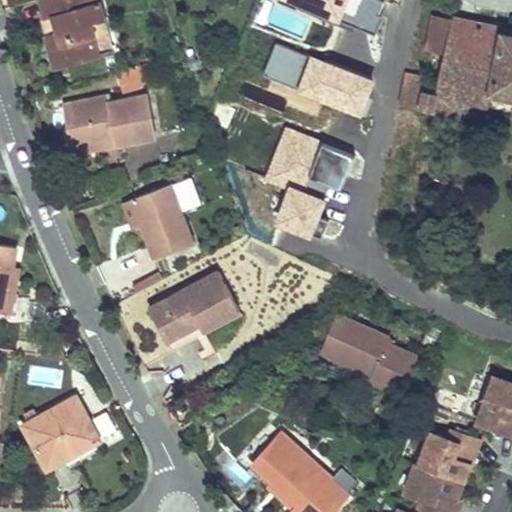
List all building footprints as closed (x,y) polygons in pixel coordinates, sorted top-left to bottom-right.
[(59,30),(50,0),(41,0),(46,17),(43,18),(47,33),(59,30)] [(105,19),(99,0),(50,0),(59,30),(47,33),(56,66),(101,53),(93,22),(105,19)] [(351,0),(287,0),(343,21),(351,0)] [(453,19),(434,15),(428,44),(447,48),(453,19)] [(114,50),(105,19),(93,22),(101,53),(114,50)] [(511,35),(505,34),(506,30),(453,19),(447,48),(439,79),(408,72),(401,104),(461,117),(464,99),(467,87),(482,90),(511,96),(511,35)] [(363,114),(376,81),(274,41),(261,74),(363,114)] [(148,77),(144,63),(117,72),(123,91),(138,87),(136,81),(148,77)] [(482,90),(467,87),(464,99),(479,102),(482,90)] [(148,95),(111,102),(109,96),(71,103),(75,123),(69,124),(72,144),(115,136),(117,145),(156,137),(148,95)] [(75,123),(71,103),(65,104),(69,124),(75,123)] [(353,157),(286,129),(265,178),(286,187),(271,223),(316,242),(353,157)] [(115,136),(72,144),(74,153),(117,145),(115,136)] [(172,184),(132,199),(141,223),(155,259),(194,243),(172,184)] [(132,227),(141,223),(132,199),(123,203),(132,227)] [(13,266),(17,247),(0,243),(0,311),(12,313),(18,281),(11,279),(13,266)] [(18,281),(20,267),(13,266),(11,279),(18,281)] [(240,310),(219,272),(150,309),(167,341),(192,328),(198,338),(202,347),(211,343),(204,330),(240,310)] [(389,338),(337,314),(320,352),(371,375),(369,381),(402,395),(419,357),(387,343),(389,338)] [(198,338),(192,328),(167,341),(173,352),(198,338)] [(60,342),(45,340),(42,355),(67,358),(60,342)] [(511,384),(493,377),(477,422),(494,428),(496,421),(503,424),(500,430),(500,432),(511,436),(511,384)] [(76,396),(23,425),(48,469),(101,440),(76,396)] [(503,424),(496,421),(494,428),(500,430),(503,424)] [(480,440),(452,430),(449,439),(431,432),(420,464),(416,463),(406,492),(422,498),(435,503),(438,494),(448,497),(448,495),(450,489),(455,491),(456,491),(457,491),(458,491),(460,491),(460,490),(461,490),(471,464),(463,461),(466,455),(474,457),(480,440)] [(332,480),(280,434),(254,465),(273,482),(303,509),(299,511),(332,511),(348,495),(347,493),(355,484),(340,471),(332,480)] [(474,457),(466,455),(463,461),(471,464),(474,457)] [(296,511),(299,511),(303,509),(273,482),(268,487),(296,511)] [(458,499),(461,490),(460,490),(460,491),(458,491),(457,491),(456,491),(455,491),(450,489),(448,495),(448,497),(438,494),(435,503),(422,498),(417,511),(457,511),(462,500),(458,499)]
